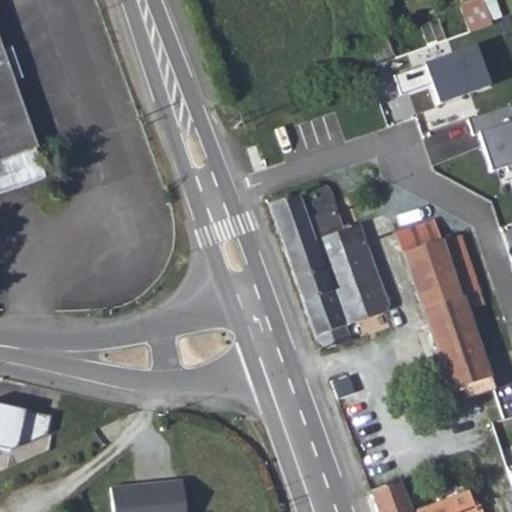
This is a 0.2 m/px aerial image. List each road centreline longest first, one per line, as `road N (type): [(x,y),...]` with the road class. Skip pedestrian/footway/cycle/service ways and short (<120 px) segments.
road 1 (residential): [(511,307),(482,218),(390,146),(213,197)]
road 2 (unclassified): [(5,348),(129,380),(276,369)]
road 3 (unclassified): [(249,295),(100,341),(5,348)]
road 4 (secondary): [(141,0),(213,197)]
road 5 (secondary): [(276,369),(327,511)]
